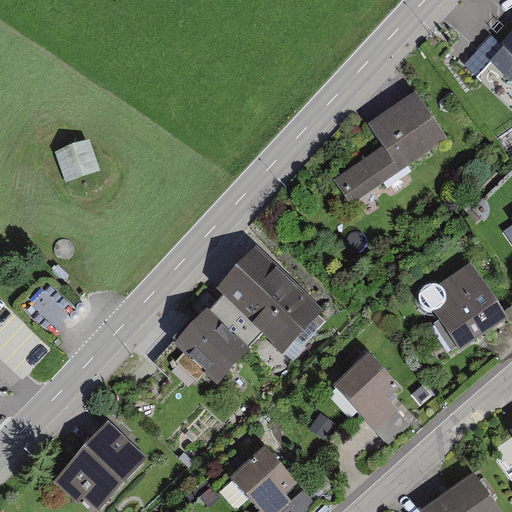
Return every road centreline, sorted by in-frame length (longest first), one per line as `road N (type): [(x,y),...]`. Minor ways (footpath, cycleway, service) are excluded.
road 1 (tertiary): [(427,0),(0,451)]
road 2 (residential): [(511,380),(365,511)]
